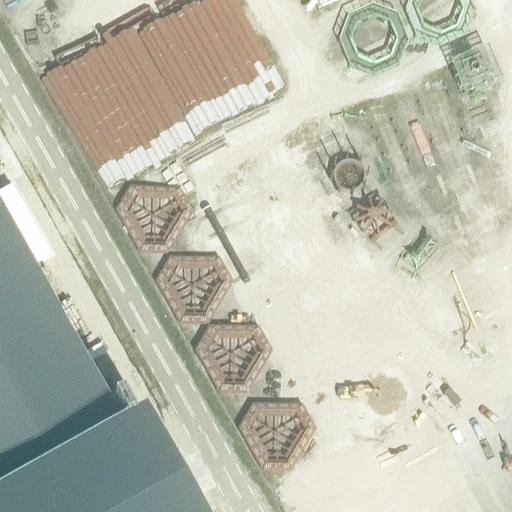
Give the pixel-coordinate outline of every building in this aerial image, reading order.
[(150,0),(243,178),(268,164),(182,0),(150,0)] [(345,0),(394,99),(416,88),(373,0),(384,0),(418,67),(438,58),(409,0),(345,0)] [(487,67),(450,0),(424,0),(467,78),(487,67)] [(291,244),(292,244),(366,378),(388,366),(373,340),(369,342),(287,194),(269,204),(291,244)] [(262,225),(245,234),(259,258),(276,248),(262,225)] [(0,511),(189,511),(144,430),(122,443),(0,226),(0,511)] [(334,241),(378,334),(396,325),(352,233),(334,241)] [(269,275),(380,472),(402,459),(292,262),(269,275)] [(511,312),(480,324),(488,348),(511,339),(511,312)] [(390,333),(420,413),(442,405),(411,325),(390,333)] [(388,369),(367,380),(408,452),(428,440),(388,369)]
